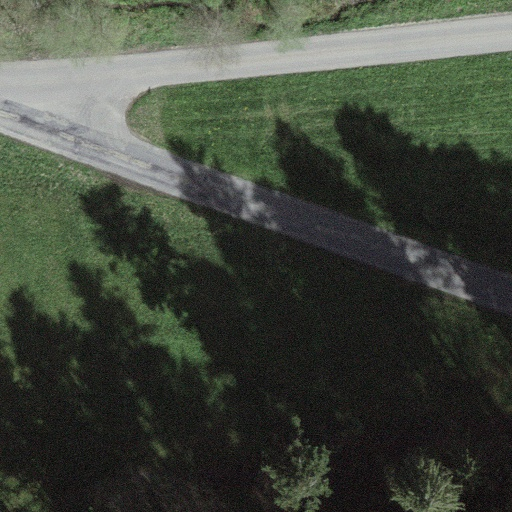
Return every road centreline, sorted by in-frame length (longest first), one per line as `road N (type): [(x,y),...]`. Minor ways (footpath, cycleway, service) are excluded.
road 1 (unclassified): [(0,104),(156,173),(511,298)]
road 2 (track): [(0,91),(511,36)]
